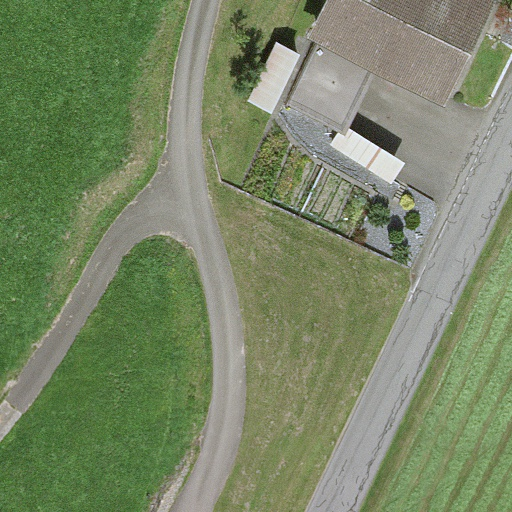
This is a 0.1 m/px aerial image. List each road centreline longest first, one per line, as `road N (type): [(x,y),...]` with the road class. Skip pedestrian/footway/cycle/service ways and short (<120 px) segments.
road 1 (tertiary): [(331,511),(511,129)]
road 2 (track): [(0,421),(123,237),(181,176)]
